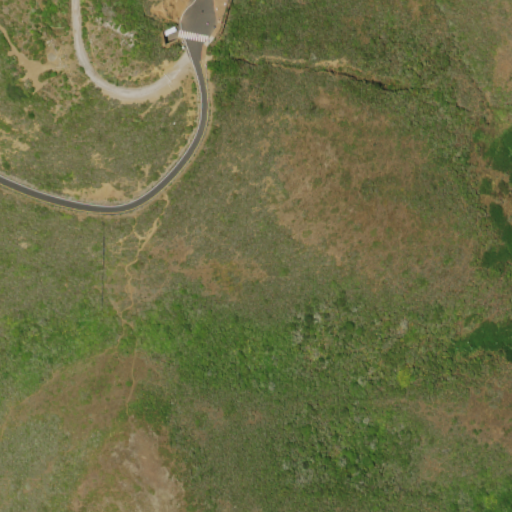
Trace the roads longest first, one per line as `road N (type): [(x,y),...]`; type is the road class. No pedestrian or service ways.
road 1 (residential): [(193,34),(201,129),(173,174),(147,197),(103,212),(0,179)]
road 2 (track): [(193,34),(186,57),(150,93),(110,92),(91,80),(80,53),(74,0)]
